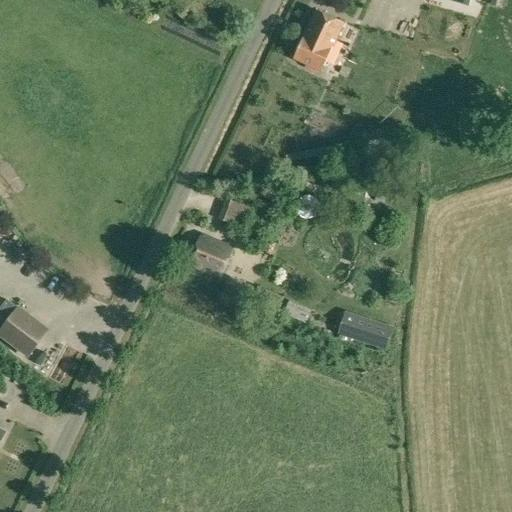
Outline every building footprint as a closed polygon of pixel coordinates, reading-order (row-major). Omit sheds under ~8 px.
[(306,34),(295,58),(323,71),(338,39),(337,39),(345,23),(318,10),(306,35),(306,34)] [(391,34),(383,75),(409,80),(417,38),(391,34)] [(416,162),(403,161),(403,171),(415,172),(416,162)] [(249,207),(225,200),(219,220),(242,227),(249,207)] [(190,265),(222,278),(234,249),(202,236),(190,265)] [(253,285),(231,276),(226,290),(247,298),(253,285)] [(285,297),(259,286),(254,299),(280,309),(285,297)] [(400,293),(388,290),(386,302),(397,304),(400,293)] [(0,332),(17,308),(7,300),(0,309),(0,332)] [(312,309),(291,301),(286,313),(307,322),(312,309)] [(48,331),(17,308),(0,332),(0,334),(29,356),(48,331)] [(388,324),(346,311),(339,334),(381,347),(388,324)]
